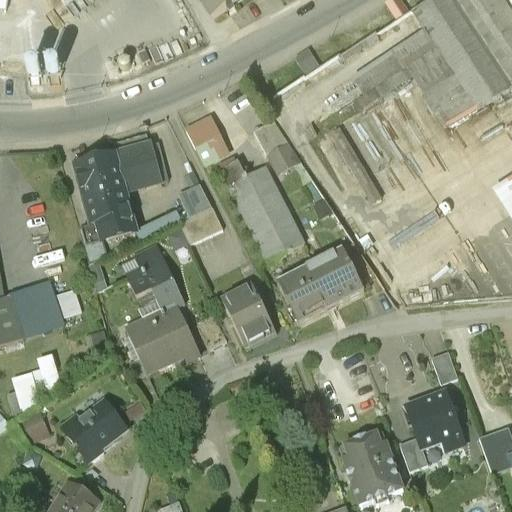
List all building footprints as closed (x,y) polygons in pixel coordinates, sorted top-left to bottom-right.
[(199,0),(214,21),(244,0),(199,0)] [(475,125),(511,101),(511,20),(499,0),(445,0),(447,3),(413,24),(425,43),(350,90),(359,105),(354,108),(366,127),(412,98),(438,140),(472,120),(475,125)] [(511,0),(499,0),(511,20),(511,0)] [(61,69),(46,70),(47,82),(62,81),(61,69)] [(41,70),(26,72),(27,83),(42,82),(41,70)] [(228,155),(211,122),(186,135),(202,167),(228,155)] [(274,124),(254,135),(278,178),(299,167),(274,124)] [(151,150),(74,171),(85,208),(86,208),(91,230),(97,228),(102,244),(137,235),(127,198),(162,188),(151,150)] [(238,170),(223,178),(269,269),(306,251),(266,172),(252,180),(247,171),(241,175),(238,170)] [(511,191),(495,203),(511,229),(511,191)] [(190,250),(223,235),(213,214),(179,228),(190,250)] [(91,230),(79,232),(89,271),(107,262),(102,244),(97,228),(91,230)] [(47,232),(39,234),(45,261),(54,258),(47,232)] [(344,254),(279,288),(302,331),(367,298),(344,254)] [(164,266),(128,284),(137,304),(152,297),(162,317),(176,310),(179,315),(186,311),(164,266)] [(253,290),(223,306),(245,351),(276,337),(253,290)] [(74,296),(52,303),(59,325),(82,318),(74,296)] [(1,306),(0,300),(0,354),(5,352),(7,358),(17,353),(15,349),(24,345),(9,303),(1,306)] [(129,339),(148,379),(185,361),(187,366),(200,360),(179,315),(176,310),(162,317),(159,318),(162,323),(129,339)] [(215,320),(198,328),(210,355),(228,346),(215,320)] [(432,369),(442,397),(459,392),(450,363),(432,369)] [(463,441),(449,399),(404,415),(416,449),(418,456),(422,455),(463,441)] [(125,440),(101,413),(80,432),(74,425),(61,437),(91,471),(125,440)] [(22,431),(32,448),(50,438),(41,421),(22,431)] [(400,495),(381,440),(341,454),(359,508),(396,496),(400,495)] [(511,475),(508,465),(511,464),(511,442),(511,440),(482,450),(494,484),(511,477),(511,475)] [(418,456),(416,449),(403,453),(412,481),(429,475),(422,455),(418,456)] [(99,511),(101,510),(71,491),(58,511),(99,511)]
